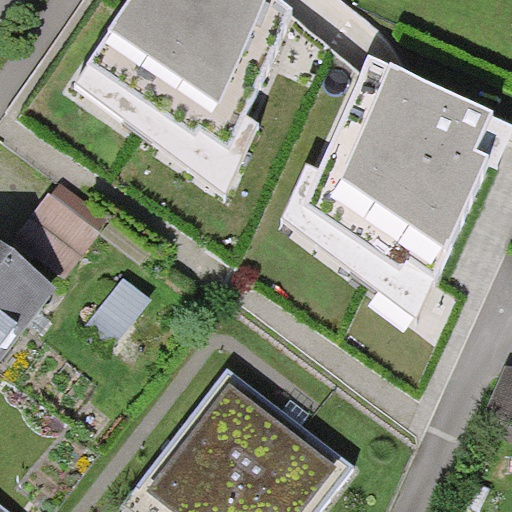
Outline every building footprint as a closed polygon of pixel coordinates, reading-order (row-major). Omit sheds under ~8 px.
[(293,15),(275,0),(135,0),(74,92),(228,197),(259,131),(244,117),(293,15)] [(490,119),(373,66),(321,176),(307,168),(283,222),(417,322),(491,164),(475,155),(490,119)] [(17,241),(66,279),(110,222),(61,184),(17,241)] [(0,250),(0,364),(55,293),(0,250)] [(157,302),(126,278),(83,334),(114,357),(157,302)] [(230,379),(127,511),(128,511),(313,511),(347,470),(230,379)]
